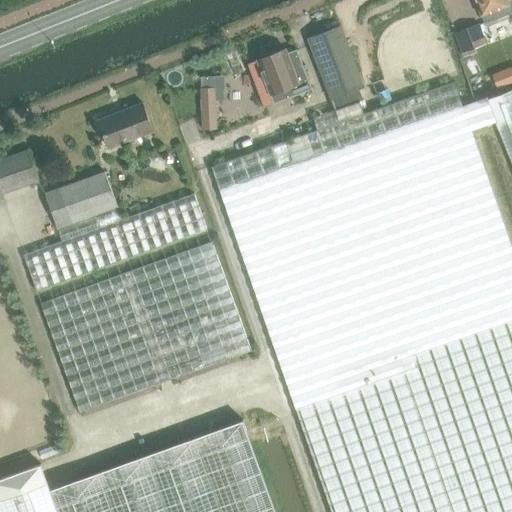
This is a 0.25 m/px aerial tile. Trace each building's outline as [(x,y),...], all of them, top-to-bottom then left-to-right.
[(476,0),(486,24),(511,13),(511,11),(507,0),(476,0)] [(455,34),(464,57),(477,52),(476,48),(486,45),(479,25),(455,34)] [(341,26),(308,38),(331,99),(364,87),(341,26)] [(257,60),(270,94),(273,103),(312,88),(297,49),(288,53),(286,49),(270,55),(267,54),(262,56),(261,58),(257,60)] [(506,86),(511,83),(511,68),(501,73),(506,86)] [(249,154),(211,167),(246,266),(300,421),(331,511),(511,511),(511,242),(486,168),(473,132),(476,131),(480,130),(483,129),(488,127),(497,123),(488,99),(480,102),(475,104),(472,105),(468,107),(465,108),(456,82),(378,109),(364,113),(360,100),(313,117),(318,129),(249,154)] [(217,128),(215,88),(201,88),(202,129),(217,128)] [(511,90),(488,99),(497,123),(511,163),(511,164),(511,90)] [(143,103),(99,120),(110,148),(154,131),(143,103)] [(30,151),(0,160),(0,188),(2,193),(40,180),(30,151)] [(24,255),(37,291),(208,230),(195,193),(123,219),(105,171),(45,193),(63,241),(24,255)] [(41,302),(81,412),(251,350),(212,241),(41,302)] [(276,511),(243,419),(51,489),(41,463),(0,478),(0,511),(276,511)]
